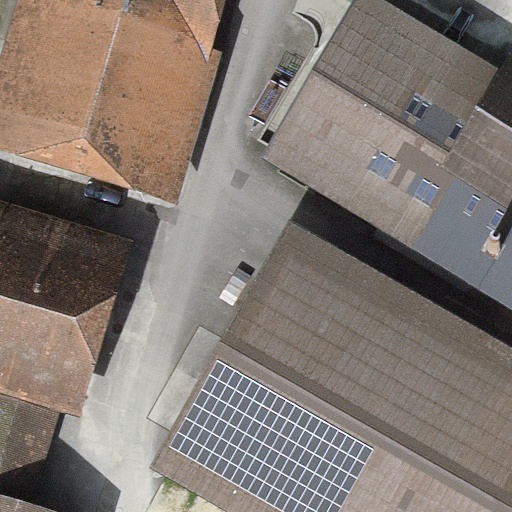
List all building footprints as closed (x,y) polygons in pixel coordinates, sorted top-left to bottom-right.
[(0,168),(172,218),(235,0),(34,0),(31,14),(17,10),(0,66),(0,168)] [(511,95),(511,97),(365,13),(262,175),(511,321),(511,95)] [(120,259),(0,222),(0,371),(60,390),(78,395),(120,259)] [(492,511),(511,478),(511,378),(290,257),(180,455),(285,511),(492,511)] [(22,511),(60,390),(0,371),(0,511),(3,511),(22,511)]
